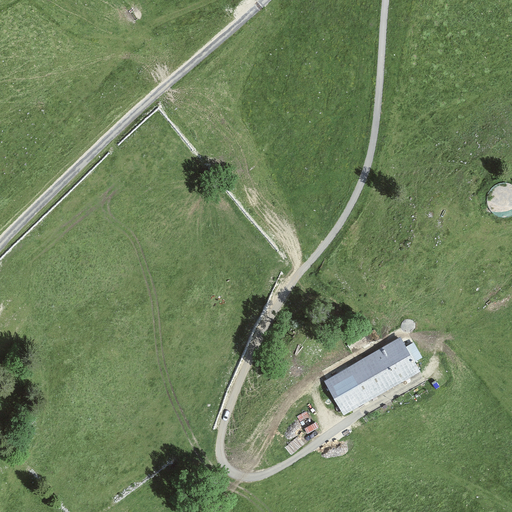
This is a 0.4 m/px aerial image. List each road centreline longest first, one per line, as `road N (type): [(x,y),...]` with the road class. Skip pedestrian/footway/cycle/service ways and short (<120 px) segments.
road 1 (track): [(416,380),(264,478),(243,479),(219,459),(240,377),(275,303),(324,243),(365,170),(386,0)]
road 2 (unclassified): [(265,0),(0,246)]
